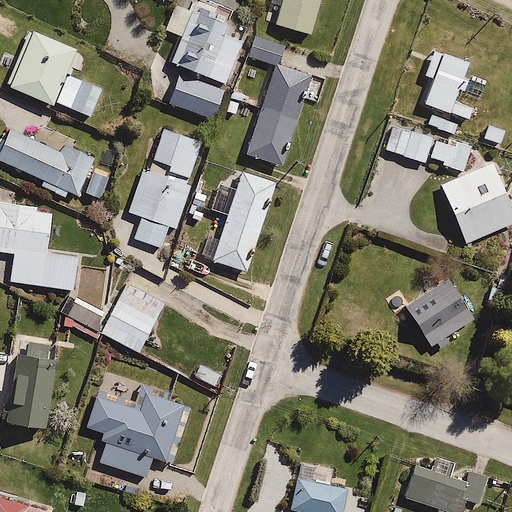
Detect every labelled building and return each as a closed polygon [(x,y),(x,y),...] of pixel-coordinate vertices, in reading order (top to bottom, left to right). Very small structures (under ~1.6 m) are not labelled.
[(273,25),(311,36),(320,0),(269,0),(269,2),(278,5),(273,25)] [(171,67),(226,88),(244,40),(227,34),(231,22),(215,16),(216,13),(197,5),(195,11),(175,4),(165,31),(182,37),(171,67)] [(55,107),(67,76),(69,77),(73,68),(70,67),(78,47),(26,27),(3,87),(55,107)] [(255,27),(245,57),(275,67),(246,152),(282,164),(284,156),(287,157),(292,144),(289,143),(304,100),(306,101),(309,92),(307,91),(316,64),(283,53),(288,39),(255,27)] [(463,69),(468,54),(431,42),(420,73),(427,75),(419,98),(470,115),(475,100),(453,92),(455,87),(461,89),(468,70),(463,69)] [(226,88),(171,67),(166,80),(158,77),(149,100),(213,124),(226,88)] [(91,115),(103,88),(79,78),(68,105),(91,115)] [(456,118),(430,108),(425,122),(451,132),(456,118)] [(469,141),(444,132),(443,136),(390,117),(381,143),(425,159),(427,152),(439,156),(436,163),(459,171),(469,141)] [(486,118),(480,132),(500,140),(506,126),(486,118)] [(148,165),(189,180),(203,140),(162,125),(148,165)] [(0,144),(0,160),(44,181),(41,187),(55,194),(58,187),(78,196),(92,164),(8,127),(0,144)] [(511,194),(511,192),(507,194),(490,158),(438,182),(465,239),(511,216),(511,205),(511,194)] [(148,165),(142,163),(125,211),(140,216),(133,238),(161,248),(169,226),(177,229),(193,181),(189,180),(148,165)] [(200,259),(211,262),(210,265),(218,268),(219,265),(245,274),(275,183),(240,171),(219,236),(208,233),(200,259)] [(0,253),(12,255),(8,283),(74,291),(78,257),(46,253),(51,216),(35,214),(36,208),(12,205),(12,199),(0,197),(0,253)] [(61,323),(70,327),(71,324),(99,339),(102,333),(140,353),(171,292),(128,270),(104,318),(71,302),(61,323)] [(438,345),(450,338),(447,333),(475,316),(448,273),(402,301),(429,344),(435,340),(438,345)] [(58,358),(13,353),(5,417),(49,423),(58,358)] [(511,356),(500,392),(511,395),(511,356)] [(102,442),(95,464),(145,479),(150,462),(170,468),(189,405),(142,391),(139,400),(96,387),(84,428),(99,433),(96,441),(102,442)] [(328,481),(333,463),(301,454),(288,501),(297,504),(294,511),(342,511),(349,487),(328,481)] [(443,511),(444,510),(450,511),(459,511),(464,497),(477,501),(487,473),(466,466),(461,478),(416,462),(404,495),(434,506),(433,510),(439,511),(443,511)] [(0,511),(42,511),(0,500),(0,511)]
